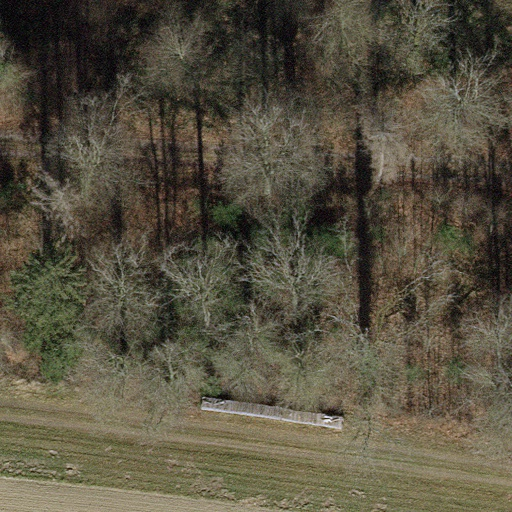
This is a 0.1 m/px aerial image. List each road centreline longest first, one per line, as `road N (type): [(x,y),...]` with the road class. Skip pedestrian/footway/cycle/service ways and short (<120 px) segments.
road 1 (track): [(0,407),(511,473)]
road 2 (track): [(0,141),(511,172)]
road 3 (track): [(511,76),(345,159)]
